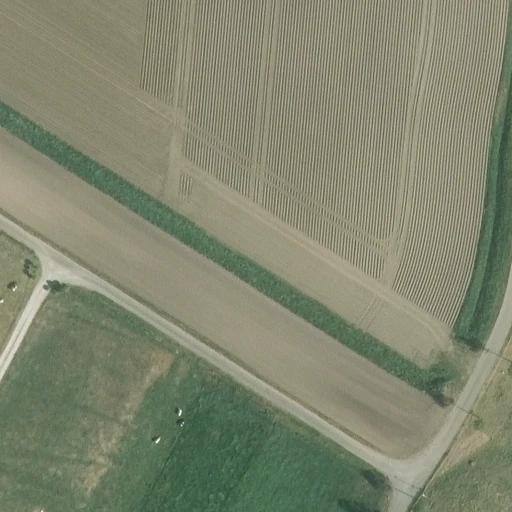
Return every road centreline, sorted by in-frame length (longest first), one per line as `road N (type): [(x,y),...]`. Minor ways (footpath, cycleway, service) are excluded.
road 1 (unclassified): [(413,483),(0,224)]
road 2 (unclassified): [(413,483),(467,397),(511,294)]
